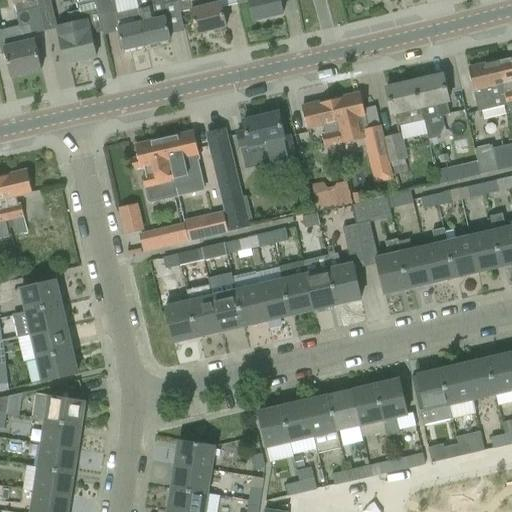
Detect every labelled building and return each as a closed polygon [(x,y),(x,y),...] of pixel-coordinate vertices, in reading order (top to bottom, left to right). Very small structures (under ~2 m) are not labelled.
[(4,48),(10,77),(42,70),(34,35),(46,32),(38,0),(11,0),(13,5),(15,5),(17,13),(20,27),(0,31),(4,48)] [(57,28),(65,64),(96,57),(92,35),(103,32),(99,16),(100,16),(96,0),(75,0),(78,11),(70,13),(72,24),(57,28)] [(96,0),(100,16),(115,12),(118,27),(119,32),(123,51),(147,46),(139,10),(118,15),(114,0),(96,0)] [(181,13),(178,0),(136,0),(139,10),(147,46),(171,41),(166,21),(165,17),(163,5),(179,2),(181,13)] [(191,11),(197,34),(226,27),(220,0),(178,0),(181,13),(191,11)] [(235,0),(237,3),(238,5),(249,2),(254,21),(283,14),(280,0),(235,0)] [(511,59),(498,63),(508,105),(508,104),(511,118),(511,59)] [(469,69),(478,111),(508,105),(498,63),(469,69)] [(415,82),(424,121),(450,115),(447,102),(449,101),(443,75),(415,82)] [(394,114),(397,127),(424,121),(415,82),(386,88),(392,114),(394,114)] [(361,94),(331,101),(341,143),(364,138),(374,185),(393,181),(389,163),(383,139),(379,121),(367,124),(365,114),(361,94)] [(322,135),(325,147),(341,143),(331,101),(302,108),(307,129),(323,125),(325,135),(322,135)] [(284,137),(278,113),(243,121),(246,132),(237,134),(242,157),(268,151),(271,163),(294,158),(289,136),(284,137)] [(225,131),(207,135),(212,154),(220,186),(231,232),(253,226),(246,196),(241,197),(237,182),(229,150),(225,131)] [(175,182),(179,195),(203,190),(195,157),(199,156),(194,133),(165,140),(175,182)] [(383,139),(389,163),(407,159),(401,135),(383,139)] [(151,203),(163,200),(178,197),(178,195),(179,195),(175,182),(170,163),(165,140),(135,147),(138,158),(132,160),(134,170),(141,169),(140,168),(146,167),(148,175),(142,177),(148,201),(151,203)] [(479,166),(481,175),(511,167),(511,145),(492,150),(491,145),(474,150),(478,162),(478,166),(479,166)] [(478,162),(435,172),(436,175),(438,184),(481,175),(479,166),(478,166),(478,162)] [(14,227),(17,235),(28,233),(21,205),(18,205),(16,197),(32,193),(27,172),(0,177),(0,186),(8,222),(10,228),(14,227)] [(483,184),(485,195),(508,189),(506,178),(483,184)] [(311,185),(317,213),(352,205),(347,181),(335,184),(334,187),(327,188),(323,183),(311,185)] [(459,189),(462,200),(485,195),(483,184),(459,189)] [(0,186),(0,239),(9,237),(6,222),(8,221),(0,186)] [(436,194),(439,206),(462,200),(459,189),(458,188),(436,194)] [(365,192),(352,194),(354,204),(367,202),(365,192)] [(388,198),(390,209),(413,203),(410,192),(388,198)] [(421,198),(423,209),(439,206),(436,194),(421,198)] [(356,225),(364,258),(376,255),(369,222),(391,217),(389,209),(390,209),(388,198),(352,206),(356,225)] [(138,204),(118,208),(125,235),(144,231),(138,204)] [(223,213),(200,218),(205,238),(228,232),(223,213)] [(302,218),(305,229),(320,225),(318,214),(302,218)] [(494,232),(502,267),(511,264),(511,228),(505,230),(502,214),(490,217),(494,232)] [(184,224),(140,235),(144,253),(188,242),(184,224)] [(342,228),(350,261),(364,258),(356,225),(342,228)] [(424,249),(432,283),(455,277),(445,232),(444,232),(443,228),(432,231),(435,246),(424,249)] [(271,233),(274,244),(289,241),(287,229),(271,233)] [(445,232),(455,277),(479,272),(471,238),(456,241),(453,231),(445,232)] [(494,232),(471,238),(479,272),(502,267),(494,232)] [(248,238),(251,250),(274,244),(271,233),(248,238)] [(227,255),(246,251),(251,250),(248,238),(225,244),(227,255)] [(376,259),(384,294),(409,288),(398,242),(397,240),(386,242),(389,256),(376,259)] [(398,242),(409,288),(432,283),(424,249),(412,252),(409,240),(398,242)] [(201,250),(203,261),(227,255),(225,244),(201,250)] [(177,255),(180,266),(203,261),(201,250),(177,255)] [(258,250),(251,251),(254,264),(255,268),(262,266),(258,250)] [(326,256),(337,305),(361,299),(353,264),(341,267),(338,254),(326,256)] [(163,259),(166,270),(180,266),(177,255),(163,259)] [(306,275),(314,310),(337,305),(326,256),(303,262),(306,275)] [(3,270),(9,282),(21,276),(15,264),(3,270)] [(279,267),(282,281),(283,281),(291,315),(314,310),(306,275),(294,278),(291,264),(279,267)] [(259,286),(267,321),(291,315),(283,281),(282,281),(271,284),(268,271),(257,273),(259,286)] [(232,274),(208,280),(209,286),(220,332),(244,326),(236,292),(232,274)] [(20,289),(26,312),(61,304),(56,280),(20,289)] [(186,291),(188,303),(197,337),(220,332),(209,286),(186,291)] [(236,292),(244,326),(267,321),(259,286),(236,292)] [(165,308),(173,343),(197,337),(188,303),(165,308)] [(12,315),(18,339),(31,336),(67,328),(61,304),(26,312),(12,315)] [(31,336),(36,359),(72,351),(67,328),(31,336)] [(36,359),(42,383),(77,374),(72,351),(36,359)] [(488,360),(496,395),(511,391),(511,357),(511,354),(488,360)] [(465,365),(473,401),(496,395),(488,360),(465,365)] [(451,413),(453,420),(476,414),(472,401),(473,401),(465,365),(441,370),(451,413)] [(0,367),(0,392),(9,391),(6,366),(5,367),(0,367)] [(419,410),(423,426),(453,420),(451,413),(441,370),(417,376),(425,409),(419,410)] [(376,386),(388,437),(400,434),(396,417),(408,414),(400,380),(376,386)] [(352,391),(363,438),(386,432),(387,437),(388,437),(376,386),(352,391)] [(329,396),(341,448),(337,431),(360,426),(363,438),(352,391),(329,396)] [(34,409),(32,419),(46,421),(81,426),(85,402),(65,399),(49,396),(47,411),(34,409)] [(314,436),(318,454),(341,448),(329,396),(305,402),(314,436)] [(0,414),(7,415),(9,399),(0,398),(0,414)] [(282,407),(290,442),(314,436),(305,402),(282,407)] [(258,413),(266,447),(290,442),(282,407),(258,413)] [(505,434),(508,445),(511,443),(511,420),(502,423),(504,435),(505,434)] [(42,445),(77,450),(81,426),(45,421),(42,445)] [(456,438),(458,445),(461,456),(476,453),(485,451),(480,432),(456,438)] [(490,438),(492,448),(508,445),(505,434),(504,435),(490,438)] [(176,465),(211,471),(215,446),(179,441),(176,465)] [(38,468),(73,474),(77,450),(42,445),(38,468)] [(458,445),(444,448),(446,460),(461,456),(458,445)] [(251,457),(255,471),(265,469),(261,454),(251,457)] [(393,461),(396,471),(425,465),(423,454),(393,461)] [(370,466),(372,477),(396,471),(393,461),(370,466)] [(172,489),(207,494),(211,471),(176,465),(172,489)] [(346,471),(348,482),(372,477),(370,466),(346,471)] [(300,470),(305,492),(317,489),(312,467),(300,470)] [(34,492),(70,497),(73,474),(38,468),(34,492)] [(286,486),(288,496),(305,492),(300,470),(297,471),(300,482),(286,486)] [(332,475),(335,485),(348,482),(346,471),(332,475)] [(249,501),(260,503),(262,488),(251,487),(249,501)] [(168,511),(204,511),(207,494),(172,489),(168,511)] [(31,511),(67,511),(70,497),(34,492),(31,511)] [(247,511),(258,511),(260,503),(249,501),(247,511)]
